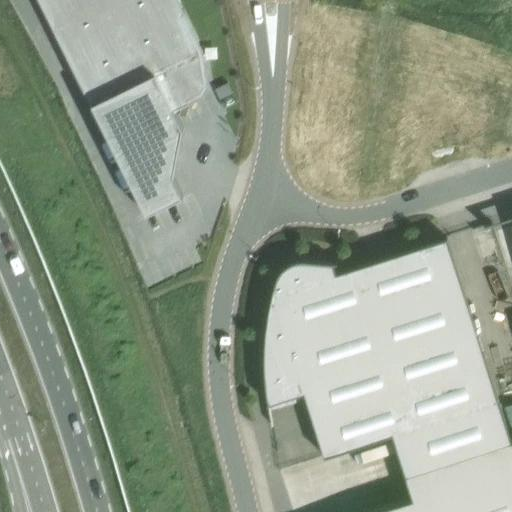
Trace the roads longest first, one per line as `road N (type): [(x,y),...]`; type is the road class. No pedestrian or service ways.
road 1 (tertiary): [(248,511),(218,372),(227,282),(253,200)]
road 2 (primary): [(93,511),(0,249)]
road 3 (unclassified): [(253,200),(362,217),(511,170)]
